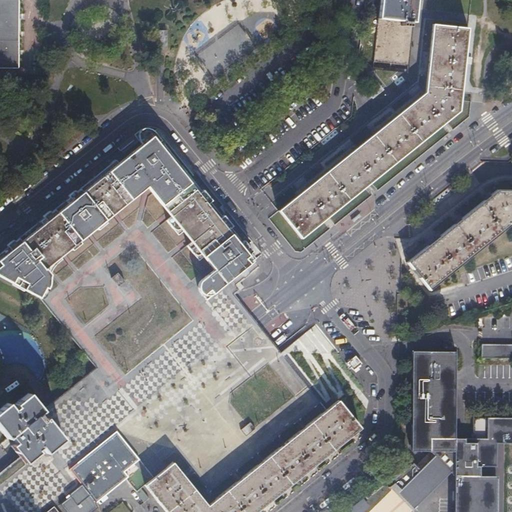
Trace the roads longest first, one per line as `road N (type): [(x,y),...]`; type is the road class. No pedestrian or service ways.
road 1 (tertiary): [(296,277),(6,511)]
road 2 (tertiary): [(30,511),(305,287)]
road 3 (residential): [(221,189),(167,123),(146,114),(0,232)]
road 4 (residential): [(292,511),(374,445),(386,402),(380,368),(305,287)]
road 5 (tertiary): [(511,109),(296,277)]
road 6 (tertiary): [(305,287),(511,128)]
road 7 (residential): [(221,189),(334,99),(351,0)]
road 8 (unknown): [(371,356),(406,344),(454,344),(474,384),(511,390)]
